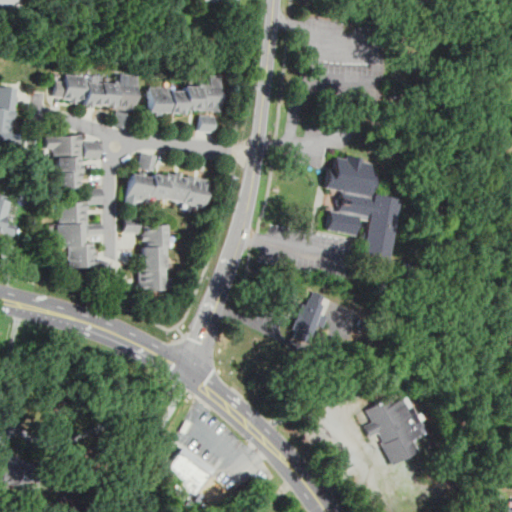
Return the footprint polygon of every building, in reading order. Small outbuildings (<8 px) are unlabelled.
[(51,100),(112,106),(110,126),(127,127),(129,111),(133,111),(136,74),(115,72),(114,82),(99,81),(99,75),(63,71),(62,81),(53,80),(51,100)] [(145,85),(145,112),(221,112),(220,73),(201,74),(201,85),(145,85)] [(0,142),(11,143),(13,86),(0,85),(0,142)] [(212,114),(197,114),(197,130),(212,130),(212,114)] [(43,147),(53,147),(53,187),(79,187),(79,134),(43,134),(43,147)] [(98,156),(98,141),(82,141),(82,156),(98,156)] [(154,153),(139,151),(137,168),(152,170),(154,153)] [(386,265),(398,198),(369,193),(374,161),(330,153),(324,187),(339,189),(335,210),(327,209),(324,229),(353,234),(356,218),(365,219),(358,260),(386,265)] [(203,207),(208,180),(128,167),(122,204),(133,206),(135,195),(203,207)] [(55,201),(55,246),(67,246),(67,266),(93,266),(93,273),(108,273),(108,259),(92,259),(92,241),(82,242),(82,234),(100,234),(100,222),(85,222),(85,203),(100,203),(100,187),(85,187),(85,201),(55,201)] [(14,223),(4,220),(10,196),(0,193),(0,232),(11,235),(14,223)] [(121,232),(137,232),(137,215),(121,215),(121,232)] [(166,223),(137,224),(138,289),(168,289),(166,223)] [(326,295),(306,288),(294,319),(314,327),(326,295)] [(368,408),(384,441),(382,442),(392,462),(418,449),(413,439),(427,431),(409,394),(393,403),(390,397),(368,408)] [(181,446),(160,477),(193,500),(214,469),(181,446)] [(0,483),(9,488),(20,466),(0,455),(0,483)] [(511,511),(511,497),(510,510),(500,508),(499,511),(511,511)]
